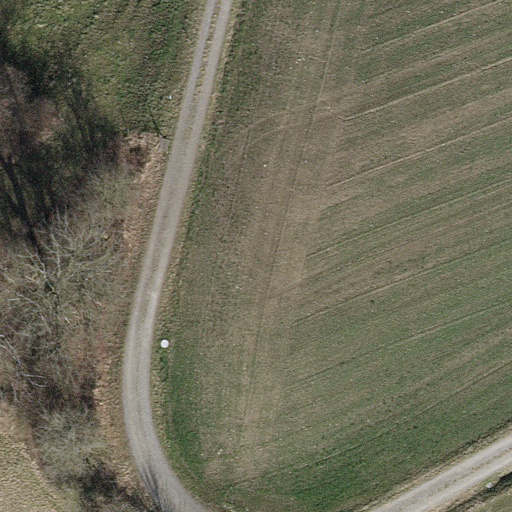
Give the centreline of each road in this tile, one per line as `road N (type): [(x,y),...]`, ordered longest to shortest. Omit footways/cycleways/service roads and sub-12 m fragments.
road 1 (track): [(226,0),(148,337),(152,435),(177,500),(196,511)]
road 2 (track): [(393,511),(511,446)]
